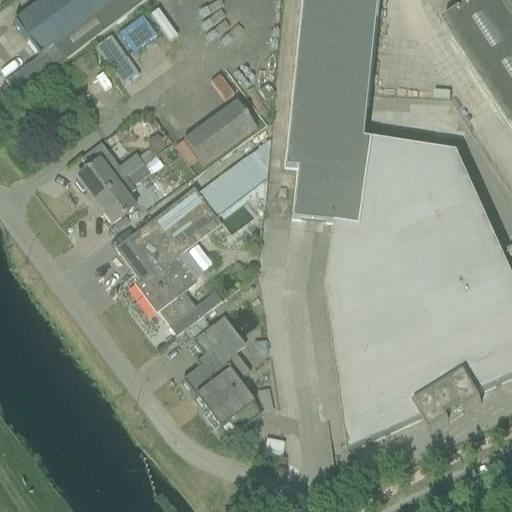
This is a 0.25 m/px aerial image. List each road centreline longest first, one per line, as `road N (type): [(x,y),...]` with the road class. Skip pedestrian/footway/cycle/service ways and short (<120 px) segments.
road 1 (unclassified): [(285,511),(265,490),(196,463),(170,438),(0,211)]
road 2 (unknown): [(0,197),(258,2)]
road 3 (unclassified): [(289,511),(304,454),(300,394)]
